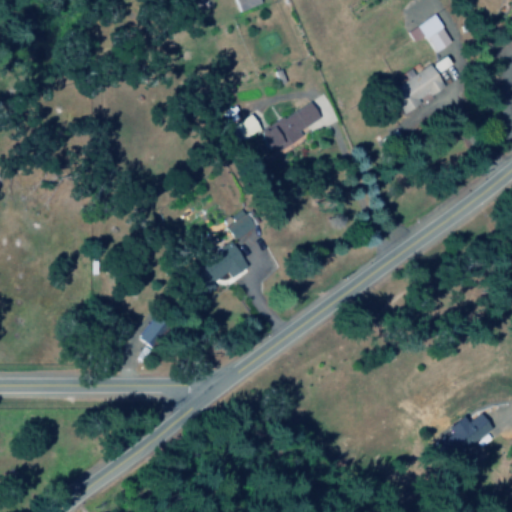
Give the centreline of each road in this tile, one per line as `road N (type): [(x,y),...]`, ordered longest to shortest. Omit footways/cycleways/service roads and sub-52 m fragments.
road 1 (residential): [(213,386),(511,163)]
road 2 (residential): [(213,386),(0,382)]
road 3 (residential): [(56,511),(213,386)]
